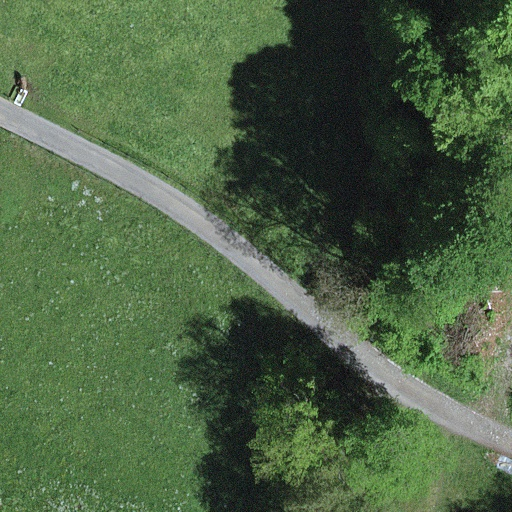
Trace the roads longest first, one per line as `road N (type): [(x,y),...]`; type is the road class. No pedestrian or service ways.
road 1 (track): [(511,445),(374,359),(196,214),(0,105)]
road 2 (track): [(379,511),(357,422),(374,359)]
